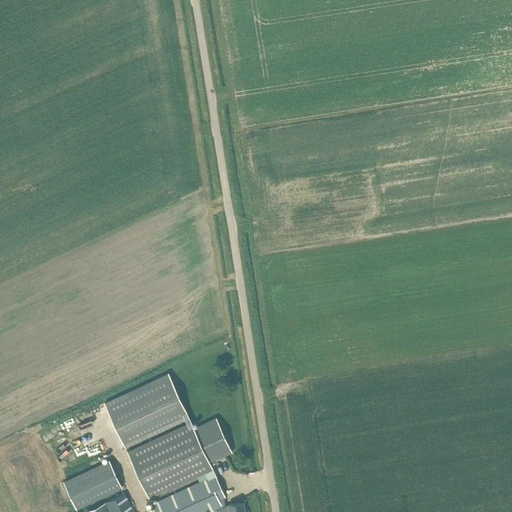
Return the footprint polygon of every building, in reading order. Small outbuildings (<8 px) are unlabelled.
[(168,373),(105,403),(125,448),(185,420),(187,424),(191,422),(168,373)] [(233,452),(216,417),(194,427),(191,422),(127,452),(149,498),(198,475),(201,481),(208,478),(205,472),(213,468),(210,462),(233,452)] [(123,488),(109,459),(64,480),(77,509),(123,488)] [(244,511),(243,502),(228,505),(228,506),(225,506),(224,498),(226,497),(216,477),(210,480),(209,478),(208,478),(201,481),(152,504),(155,511),(211,511),(216,510),(217,511),(244,511)] [(133,511),(125,493),(107,502),(86,511),(85,511),(133,511)]
